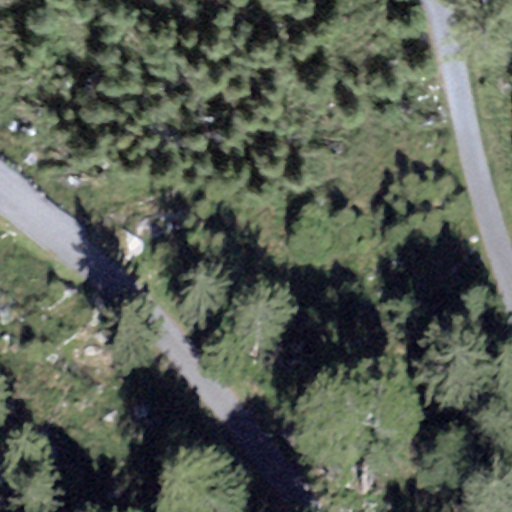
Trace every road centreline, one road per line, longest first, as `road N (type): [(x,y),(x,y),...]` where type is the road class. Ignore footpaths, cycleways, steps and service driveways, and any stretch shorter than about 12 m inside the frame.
road 1 (unclassified): [(0,193),(123,292),(199,373),(307,511)]
road 2 (unclassified): [(511,292),(435,0)]
